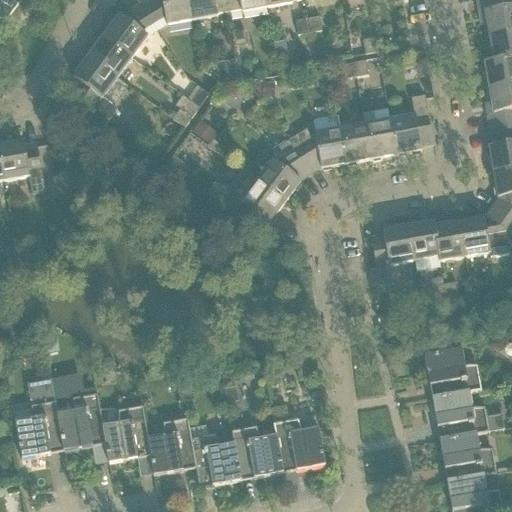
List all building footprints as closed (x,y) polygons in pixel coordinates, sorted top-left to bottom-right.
[(0,0),(0,26),(1,27),(17,5),(8,0),(0,0)] [(149,0),(139,6),(153,27),(164,19),(166,28),(191,24),(187,0),(149,0)] [(187,0),(191,24),(217,19),(217,17),(229,15),(226,0),(187,0)] [(226,0),(229,15),(241,13),(241,15),(266,10),(264,0),(226,0)] [(264,0),(266,10),(292,6),(292,4),(303,2),(303,0),(264,0)] [(485,14),(489,39),(511,34),(511,0),(492,0),(477,3),(479,15),(485,14)] [(119,18),(103,39),(132,60),(148,39),(141,34),(153,27),(139,6),(120,18),(119,18)] [(319,19),(307,21),(309,35),(321,33),(319,19)] [(307,21),(295,23),(297,37),(309,35),(307,21)] [(244,32),(232,34),(234,48),(246,46),(244,32)] [(511,34),(489,39),(493,59),(493,63),(494,64),(511,60),(511,34)] [(103,39),(88,59),(117,80),(132,60),(103,39)] [(374,40),(362,42),(365,56),(377,54),(374,40)] [(117,80),(88,59),(72,80),(76,83),(69,93),(108,123),(117,111),(102,100),(117,80)] [(511,60),(494,64),(484,66),(488,92),(511,87),(511,60)] [(365,63),(353,65),(356,79),(368,77),(365,63)] [(237,64),(216,67),(218,82),(240,79),(237,64)] [(353,65),(342,67),(344,81),(356,79),(353,65)] [(264,85),(263,96),(272,97),(272,86),(264,85)] [(511,87),(488,92),(493,115),(487,116),(489,130),(511,125),(511,87)] [(201,91),(192,103),(199,108),(208,97),(201,91)] [(180,111),(173,121),(184,129),(191,120),(193,118),(198,110),(187,102),(182,98),(175,107),(180,111)] [(414,119),(390,123),(396,158),(421,153),(421,149),(433,147),(424,98),(410,101),(414,119)] [(362,116),(365,127),(371,162),(396,158),(390,123),(374,126),(372,114),(362,116)] [(306,132),(289,142),(298,157),(299,159),(310,177),(320,171),(320,172),(346,167),(339,132),(337,118),(315,121),(312,126),(314,137),(310,137),(306,132)] [(200,123),(192,133),(209,146),(212,141),(216,136),(200,123)] [(365,127),(339,132),(346,167),(371,162),(365,127)] [(488,149),(492,175),(511,171),(511,131),(490,136),(491,145),(492,148),(488,149)] [(209,146),(208,147),(214,152),(219,146),(212,141),(209,146)] [(271,163),(256,183),(284,205),(300,184),(299,183),(310,177),(299,159),(298,157),(289,142),(271,153),(275,160),(271,163)] [(23,143),(0,147),(0,163),(4,184),(28,179),(32,197),(45,195),(42,174),(41,174),(36,146),(24,148),(23,143)] [(156,145),(152,150),(161,156),(167,148),(162,144),(156,145)] [(173,158),(168,165),(171,167),(172,168),(173,168),(178,161),(173,158)] [(497,202),(491,211),(511,225),(511,222),(511,171),(492,175),(497,202)] [(284,205),(256,183),(241,204),(226,193),(218,204),(217,204),(258,232),(265,223),(268,225),(284,205)] [(485,220),(458,225),(464,259),(490,254),(491,259),(506,256),(508,256),(509,256),(505,233),(505,232),(511,225),(491,211),(485,220)] [(432,224),(408,229),(414,264),(437,259),(438,264),(439,264),(432,224)] [(433,224),(432,224),(439,264),(464,259),(458,225),(434,229),(433,224)] [(414,264),(408,229),(382,233),(383,238),(370,240),(378,289),(392,286),(389,268),(414,264)] [(455,284),(443,286),(446,301),(458,299),(455,284)] [(446,301),(443,286),(431,288),(434,303),(446,301)] [(50,329),(40,326),(43,343),(53,341),(50,329)] [(0,343),(0,356),(9,357),(9,343),(0,343)] [(461,352),(424,359),(429,389),(436,387),(438,400),(469,395),(480,393),(476,368),(464,368),(461,352)] [(78,380),(51,385),(63,454),(91,449),(90,442),(103,440),(98,411),(95,398),(81,400),(78,380)] [(14,424),(17,442),(20,462),(63,454),(50,381),(27,386),(31,409),(30,421),(14,424)] [(235,389),(225,391),(227,404),(237,403),(235,389)] [(438,400),(431,402),(436,429),(443,428),(445,441),(476,436),(488,434),(503,431),(501,416),(485,419),(484,410),(471,410),(469,395),(438,400)] [(285,408),(270,411),(273,427),(275,439),(280,469),(293,467),(294,474),(325,469),(318,431),(301,434),(298,422),(288,424),(285,408)] [(106,459),(148,452),(140,409),(117,413),(117,411),(98,411),(103,440),(106,459)] [(162,438),(146,441),(148,452),(152,477),(153,479),(182,474),(180,467),(193,464),(189,442),(186,422),(163,426),(162,438)] [(255,430),(231,434),(233,446),(238,477),(251,474),(253,481),(281,476),(280,469),(275,439),(260,442),(255,430)] [(445,441),(439,443),(444,471),(451,470),(453,483),(483,478),(495,475),(491,452),(479,452),(477,443),(477,441),(476,436),(445,441)] [(207,438),(189,442),(193,464),(195,471),(197,484),(210,482),(211,489),(239,484),(238,477),(233,446),(218,449),(213,437),(207,438)] [(453,483),(446,484),(450,511),(501,511),(498,494),(486,494),(484,483),(484,479),(483,478),(453,483)]
